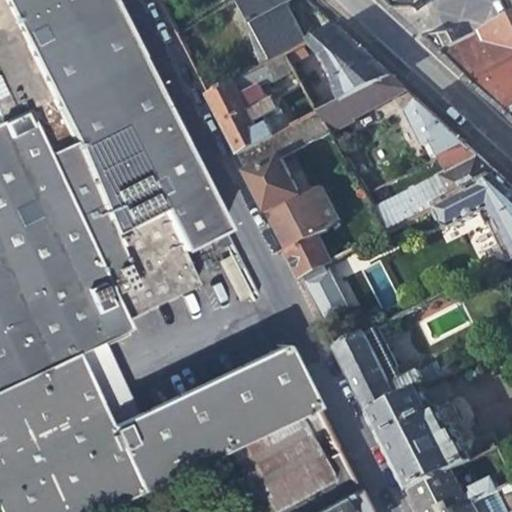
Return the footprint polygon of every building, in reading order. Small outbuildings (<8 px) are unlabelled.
[(104,0),(0,0),(0,7),(30,70),(41,93),(48,108),(50,111),(55,122),(71,150),(96,137),(158,106),(148,86),(144,77),(136,62),(104,0)] [(287,1),(289,0),(239,0),(274,64),(289,57),(310,45),(298,21),(287,1)] [(511,0),(381,0),(393,11),(413,10),(422,0),(511,0),(511,19),(449,51),(437,27),(424,31),(423,38),(511,119),(511,0)] [(0,134),(0,135),(50,111),(48,108),(41,93),(30,70),(0,7),(0,134)] [(341,96),(344,103),(393,78),(363,50),(339,29),(313,44),(316,49),(330,62),(339,80),(341,96)] [(305,85),(289,57),(274,64),(210,97),(215,108),(224,127),(260,108),(252,90),(283,73),(292,92),(305,85)] [(357,119),(409,93),(393,78),(344,103),(321,115),(331,133),(357,119)] [(276,100),(260,108),(224,127),(231,140),(239,156),(276,137),(266,117),(280,110),(276,100)] [(434,142),(442,156),(468,147),(436,118),(422,105),(411,117),(426,146),(434,142)] [(222,231),(198,185),(158,106),(96,137),(71,150),(55,122),(50,111),(0,135),(0,511),(97,511),(221,452),(312,409),(281,348),(280,345),(137,414),(106,428),(75,361),(106,346),(126,336),(119,321),(197,285),(181,252),(199,243),(222,231)] [(275,138),(239,156),(248,173),(288,155),(331,133),(321,115),(275,138)] [(364,133),(357,119),(331,133),(339,146),(364,133)] [(451,173),(445,176),(457,198),(500,176),(480,158),(468,147),(442,156),(451,173)] [(288,155),(248,173),(289,253),(303,282),(332,270),(341,266),(326,238),(343,219),(329,189),(309,194),(288,155)] [(376,209),(388,233),(457,198),(445,176),(443,173),(376,209)] [(505,266),(511,262),(511,186),(500,176),(457,198),(388,233),(397,250),(444,226),(452,229),(479,215),(505,266)] [(332,270),(303,282),(330,333),(359,321),(332,270)] [(375,330),(367,334),(392,386),(396,383),(392,374),(394,368),(375,330)] [(435,365),(396,383),(392,386),(367,334),(338,349),(359,391),(372,416),(424,389),(458,372),(455,364),(439,372),(435,365)] [(137,414),(106,346),(75,361),(106,428),(137,414)] [(436,411),(424,389),(372,416),(403,477),(411,494),(454,473),(500,450),(492,435),(476,443),(474,449),(475,452),(468,455),(457,430),(462,427),(451,404),(436,411)] [(300,426),(316,418),(312,409),(221,452),(250,511),(312,511),(338,499),(322,469),(324,459),(314,454),(310,446),(300,426)] [(335,453),(324,459),(322,469),(338,499),(354,491),(335,453)] [(465,494),(454,473),(411,494),(420,511),(460,511),(511,487),(511,473),(511,472),(465,494)] [(502,501),(507,511),(511,511),(511,487),(460,511),(487,511),(497,508),(495,505),(502,501)] [(364,511),(354,491),(338,499),(312,511),(364,511)]
